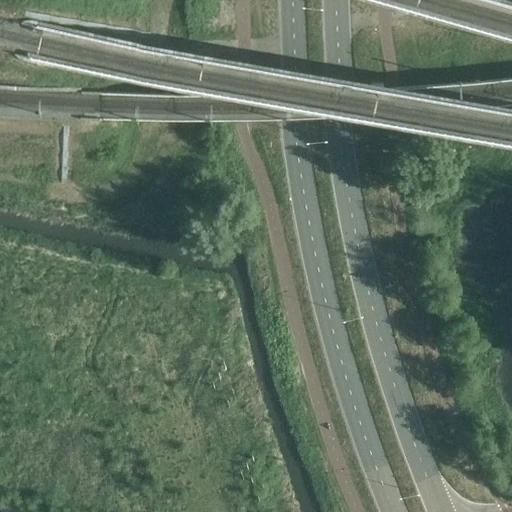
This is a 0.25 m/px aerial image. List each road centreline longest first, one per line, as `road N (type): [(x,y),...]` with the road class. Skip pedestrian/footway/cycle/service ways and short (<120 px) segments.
road 1 (primary): [(448,511),(402,394),(368,274),(341,127),(331,0)]
road 2 (primary): [(287,0),(294,132),(330,323),(395,511)]
